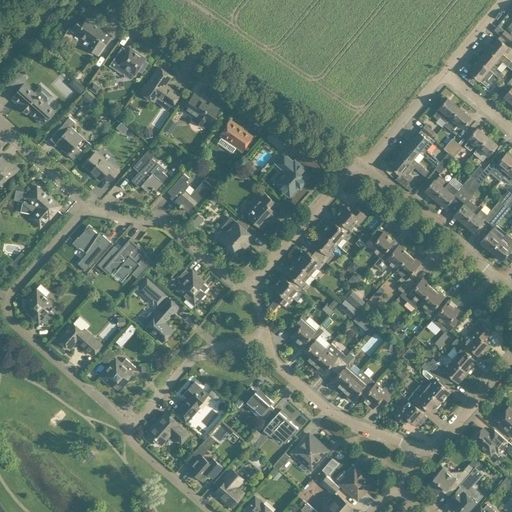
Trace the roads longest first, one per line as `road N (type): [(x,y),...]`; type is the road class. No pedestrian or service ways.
road 1 (unclassified): [(131,420),(16,319),(11,303),(16,285),(90,198)]
road 2 (residential): [(358,155),(128,0)]
road 3 (residential): [(417,451),(328,410),(277,364),(263,333)]
road 4 (unclassified): [(255,280),(174,214),(90,198)]
road 5 (residential): [(504,279),(370,166)]
road 6 (residential): [(263,333),(189,360),(131,420)]
road 7 (residential): [(255,280),(345,172)]
road 8 (residential): [(511,359),(435,446),(417,451)]
road 9 (residential): [(131,420),(131,437),(213,511)]
